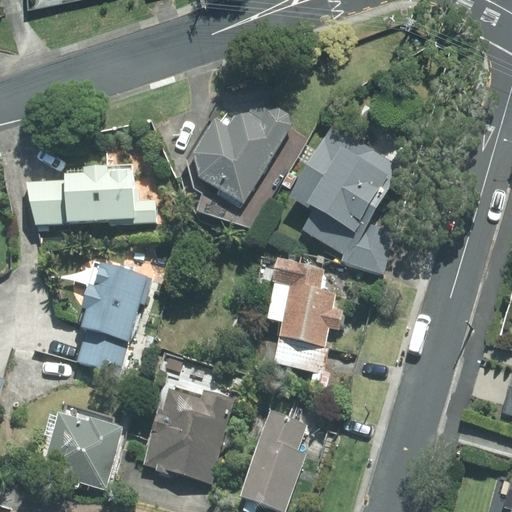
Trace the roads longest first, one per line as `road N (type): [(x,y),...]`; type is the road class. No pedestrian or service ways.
road 1 (residential): [(388,511),(511,88)]
road 2 (tertiary): [(212,34),(0,105)]
road 3 (tertiary): [(364,0),(212,34)]
